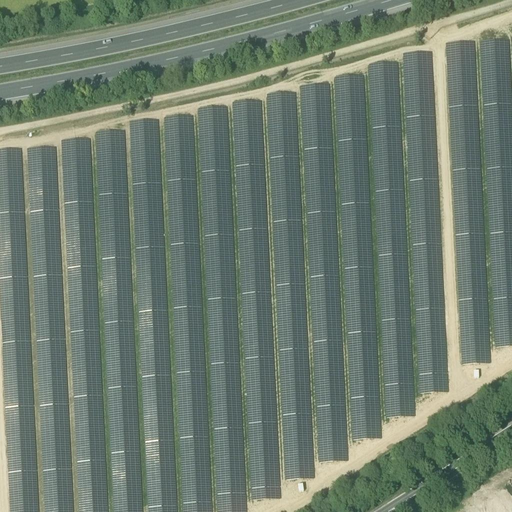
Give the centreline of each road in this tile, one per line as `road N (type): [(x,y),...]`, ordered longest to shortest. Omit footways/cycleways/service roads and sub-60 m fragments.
road 1 (track): [(0,131),(244,77),(511,0)]
road 2 (track): [(0,144),(264,88),(435,41)]
road 3 (motorway): [(0,88),(244,39),(376,0)]
road 4 (track): [(417,28),(437,39),(457,374),(468,395)]
road 5 (motorway): [(291,0),(0,63)]
road 6 (track): [(511,365),(287,511)]
road 7 (secondary): [(511,432),(389,511)]
road 8 (track): [(0,23),(120,0)]
